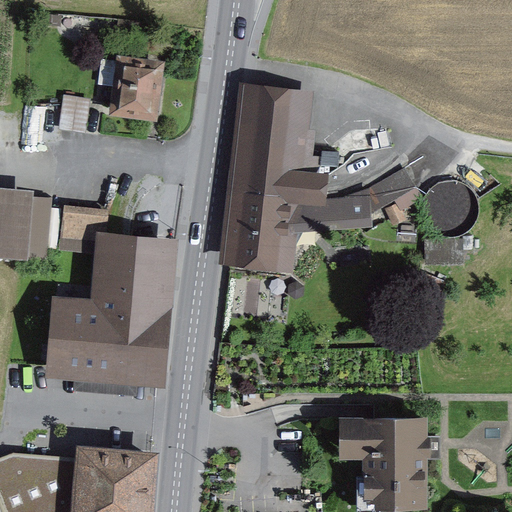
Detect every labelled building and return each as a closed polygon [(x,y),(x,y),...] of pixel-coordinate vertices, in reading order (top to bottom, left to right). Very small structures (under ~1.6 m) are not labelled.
[(167,64),(121,59),(115,116),(160,121),(167,64)] [(307,174),(314,94),(243,88),(228,265),(293,270),(296,236),(298,209),(331,212),(332,204),(333,187),(334,176),(307,174)] [(66,96),(60,131),(87,135),(93,101),(66,96)] [(362,197),(332,204),(331,212),(298,209),(296,236),(375,228),(375,216),(397,201),(399,206),(405,214),(425,200),(417,189),(405,170),(362,197)] [(426,187),(442,234),(484,220),(468,173),(426,187)] [(47,200),(0,195),(0,258),(40,263),(47,200)] [(61,241),(63,203),(53,203),(50,240),(61,241)] [(410,221),(405,214),(399,206),(385,215),(396,230),(410,221)] [(111,213),(67,210),(65,243),(100,245),(100,239),(109,239),(111,213)] [(96,298),(58,295),(52,374),(169,383),(179,245),(109,239),(100,239),(100,245),(96,298)] [(432,418),(347,418),(347,458),(378,458),(378,507),(433,507),(432,418)] [(146,511),(151,456),(83,451),(82,464),(79,511),(78,511),(146,511)] [(0,511),(77,511),(79,511),(82,464),(16,458),(13,453),(0,457),(0,511)]
